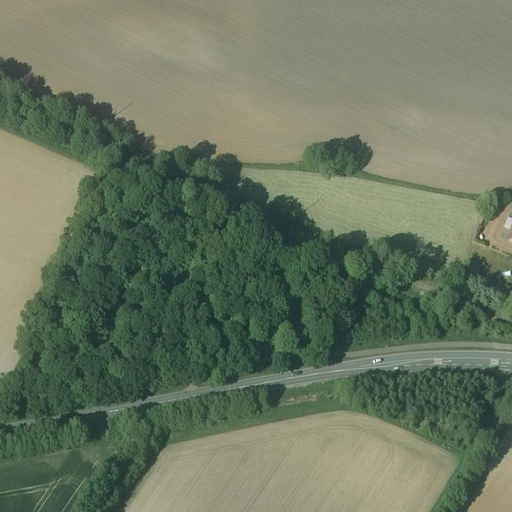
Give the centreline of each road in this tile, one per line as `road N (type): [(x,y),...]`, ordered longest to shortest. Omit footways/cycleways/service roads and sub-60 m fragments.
road 1 (primary): [(0,432),(324,372)]
road 2 (primary): [(511,357),(436,355),(324,372)]
road 3 (primary): [(324,372),(511,368)]
